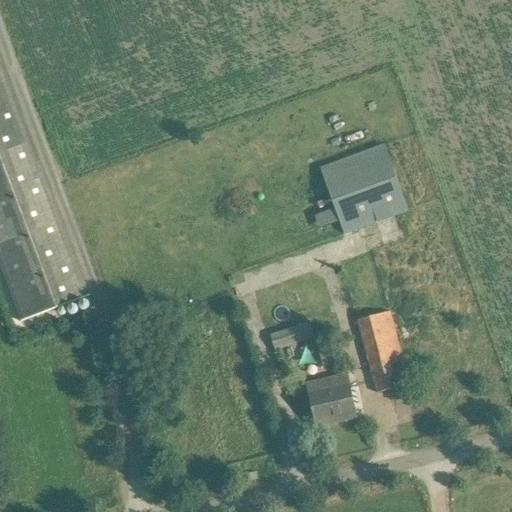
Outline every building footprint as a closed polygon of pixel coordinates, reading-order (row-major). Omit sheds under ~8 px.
[(91,303),(0,62),(0,269),(20,322),(85,297),(88,304),(91,303)] [(385,144),(320,168),(346,235),(410,211),(385,144)] [(358,321),(373,374),(378,393),(410,385),(390,312),(358,321)] [(313,323),(274,332),(277,346),(316,337),(313,323)] [(357,417),(352,398),(347,375),(308,384),(317,422),(342,416),(343,421),(357,417)]
